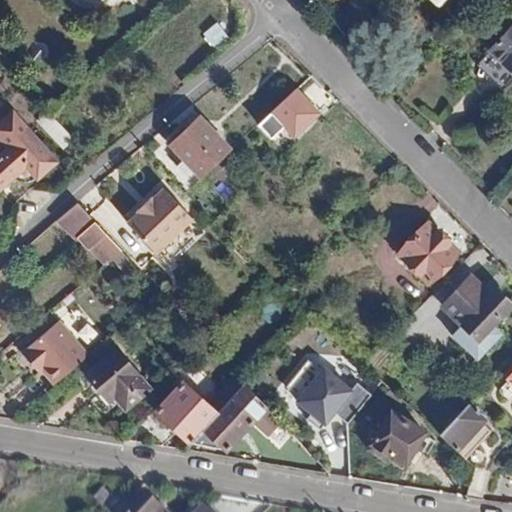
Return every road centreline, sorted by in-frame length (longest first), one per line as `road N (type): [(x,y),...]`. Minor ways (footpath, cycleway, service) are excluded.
road 1 (residential): [(0,438),(419,511)]
road 2 (residential): [(285,17),(0,255)]
road 3 (residential): [(285,17),(511,247)]
